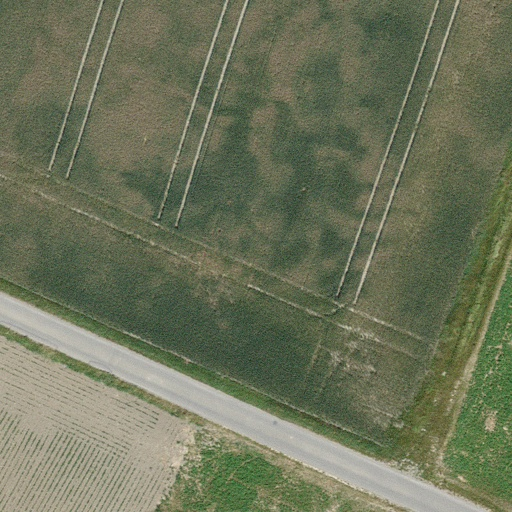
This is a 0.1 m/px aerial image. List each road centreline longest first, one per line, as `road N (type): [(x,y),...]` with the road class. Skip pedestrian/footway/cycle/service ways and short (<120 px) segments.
road 1 (track): [(429,511),(0,316)]
road 2 (track): [(511,218),(418,507)]
